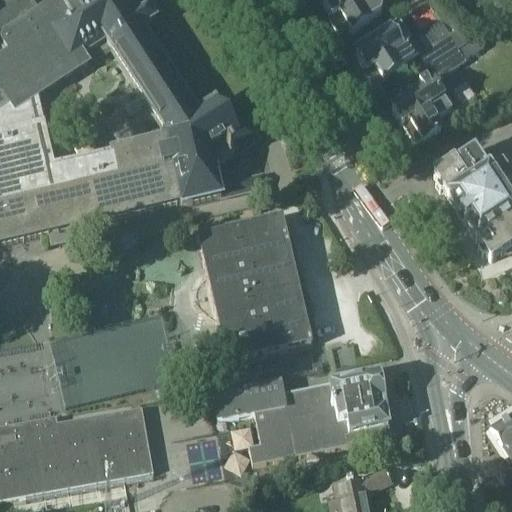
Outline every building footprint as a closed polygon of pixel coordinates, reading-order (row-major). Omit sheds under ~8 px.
[(6,7),(0,10),(0,32),(6,28),(6,37),(47,11),(43,5),(35,10),(29,0),(17,0),(16,1),(15,0),(5,0),(5,1),(5,3),(4,4),(5,5),(5,6),(6,7)] [(181,208),(181,211),(264,192),(261,180),(218,190),(214,173),(263,141),(262,138),(232,157),(226,147),(238,139),(238,138),(239,138),(239,137),(239,136),(238,136),(237,135),(236,135),(235,135),(234,136),(214,105),(199,115),(143,30),(154,22),(148,12),(143,15),(132,0),(96,0),(88,6),(84,0),(78,0),(73,4),(70,0),(63,0),(47,11),(6,37),(3,39),(2,39),(2,40),(1,41),(1,42),(1,43),(1,44),(10,57),(0,62),(0,250),(47,239),(47,238),(76,231),(76,232),(181,208)] [(370,23),(381,16),(382,10),(375,0),(329,0),(321,5),(332,21),(330,22),(338,36),(349,29),(353,37),(371,25),(370,23)] [(371,49),(356,58),(366,74),(363,75),(372,89),(382,83),(383,83),(400,72),(400,71),(418,60),(409,46),(409,45),(400,31),(396,25),(375,39),(368,43),(371,49)] [(438,44),(422,55),(431,69),(438,64),(455,53),(464,48),(457,37),(456,35),(439,46),(438,44)] [(438,64),(431,69),(439,82),(463,66),(463,65),(484,52),(476,40),(464,48),(455,53),(438,64)] [(421,95),(391,114),(401,129),(401,130),(414,150),(420,146),(423,149),(443,136),(437,128),(476,103),(458,76),(436,91),(434,88),(429,90),(426,85),(418,91),(421,95)] [(463,225),(464,227),(506,198),(511,194),(511,181),(502,166),(490,174),(489,172),(488,172),(486,173),(485,174),(484,172),(486,170),(474,153),(456,165),(458,168),(455,170),(455,169),(453,167),(452,166),(450,168),(436,178),(434,179),(433,180),(435,182),(437,185),(435,190),(439,196),(444,196),(447,200),(448,202),(459,217),(458,218),(459,220),(460,220),(463,225)] [(511,207),(506,198),(464,227),(465,228),(465,227),(475,243),(476,245),(477,245),(479,249),(477,253),(482,260),(487,260),(488,262),(488,263),(490,265),(491,265),(493,263),(504,256),(505,255),(505,256),(511,251),(511,207)] [(282,222),(200,241),(197,242),(226,369),(287,354),(312,349),(297,285),(287,287),(282,264),(291,261),(282,222)] [(378,380),(367,382),(282,399),(280,387),(211,400),(217,428),(256,421),(261,452),(249,454),(252,471),(363,449),(375,446),(390,443),(384,413),(380,414),(379,406),(383,406),(378,380)] [(167,405),(169,413),(199,408),(197,400),(167,405)] [(0,431),(0,504),(24,500),(25,503),(26,503),(26,501),(152,479),(141,414),(56,428),(55,422),(0,431)] [(511,418),(489,433),(508,463),(504,466),(511,477),(511,418)] [(327,511),(369,511),(367,498),(391,487),(385,473),(377,476),(364,482),(334,488),(337,504),(326,506),(327,511)]
